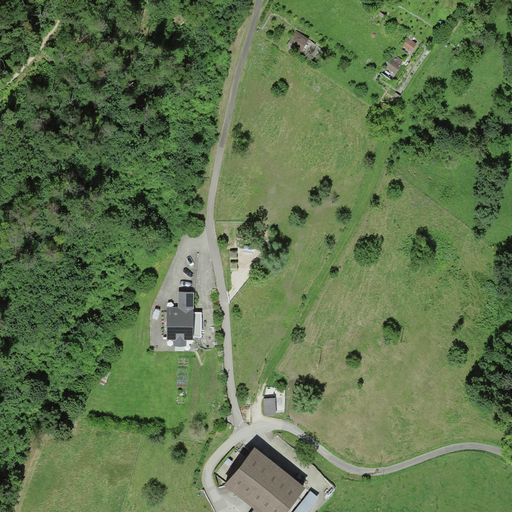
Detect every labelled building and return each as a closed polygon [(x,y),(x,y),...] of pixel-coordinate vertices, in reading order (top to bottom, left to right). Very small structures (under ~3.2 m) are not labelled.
[(296,30),(289,43),(302,50),(309,38),(296,30)] [(416,44),(408,38),(403,46),(411,51),(416,44)] [(471,44),(462,38),(458,44),(467,50),(471,44)] [(391,57),(385,66),(396,73),(402,64),(391,57)] [(178,304),(166,304),(166,339),(173,339),(172,345),(187,345),(187,338),(193,338),(193,334),(201,334),(201,312),(192,312),(193,289),(178,289),(178,304)] [(277,398),(264,398),(264,415),(277,415),(277,398)] [(292,511),(313,489),(261,450),(229,487),(261,511),(292,511)]
